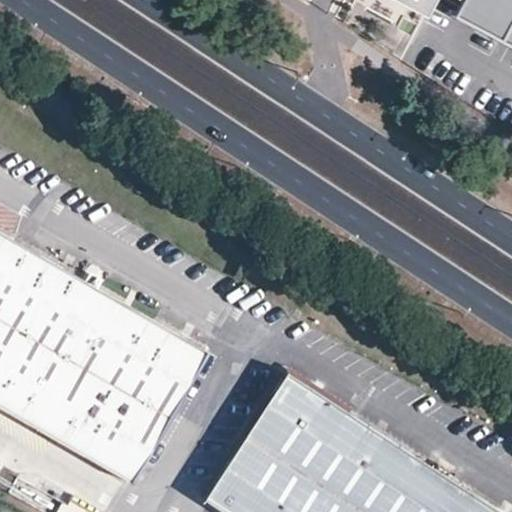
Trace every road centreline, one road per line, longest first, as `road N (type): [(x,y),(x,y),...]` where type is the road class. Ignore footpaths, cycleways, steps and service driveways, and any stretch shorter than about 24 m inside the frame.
road 1 (primary): [(21,0),(511,321)]
road 2 (primary): [(511,237),(147,0)]
